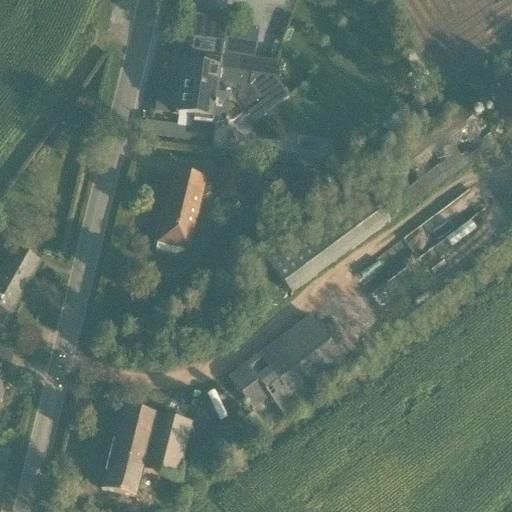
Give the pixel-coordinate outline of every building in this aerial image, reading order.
[(227,25),(185,18),(171,119),(191,122),(188,140),(210,142),(213,129),(232,126),(246,118),(251,126),(285,99),(273,82),(275,66),(221,58),(227,25)] [(511,71),(477,97),(508,138),(511,134),(511,71)] [(376,175),(408,216),(493,149),(461,109),(376,175)] [(260,172),(220,163),(211,201),(240,207),(245,185),(257,188),(260,172)] [(185,262),(203,184),(174,177),(165,216),(160,215),(152,246),(158,248),(156,255),(185,262)] [(358,188),(261,261),(290,300),(387,228),(358,188)] [(485,215),(403,270),(415,287),(497,231),(485,215)] [(0,335),(2,337),(40,266),(11,251),(0,272),(0,335)] [(344,376),(306,323),(226,379),(250,413),(269,399),(283,419),(344,376)] [(0,406),(9,373),(7,373),(11,357),(0,354),(0,406)] [(142,477),(176,484),(190,429),(121,412),(101,494),(136,502),(142,477)] [(185,477),(176,484),(186,497),(266,435),(252,416),(243,423),(238,416),(206,440),(212,447),(181,471),(185,477)]
